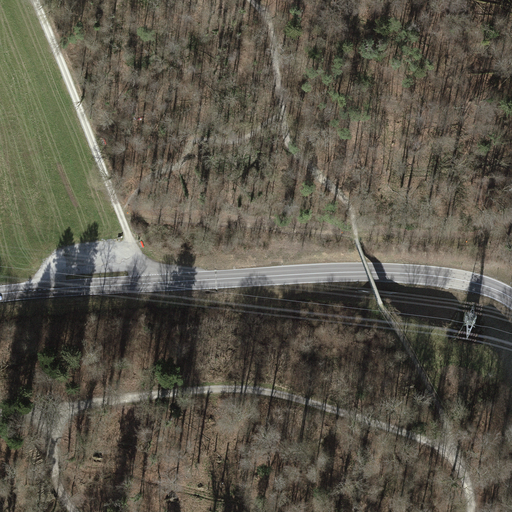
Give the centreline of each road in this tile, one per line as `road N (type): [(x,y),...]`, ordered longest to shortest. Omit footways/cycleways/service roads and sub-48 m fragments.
road 1 (primary): [(0,292),(373,273),(471,281),(511,299)]
road 2 (track): [(449,444),(290,394),(202,389),(0,415)]
road 3 (track): [(147,279),(33,0)]
road 4 (track): [(449,444),(428,387),(381,306)]
road 5 (track): [(282,113),(288,141),(343,200),(357,242)]
